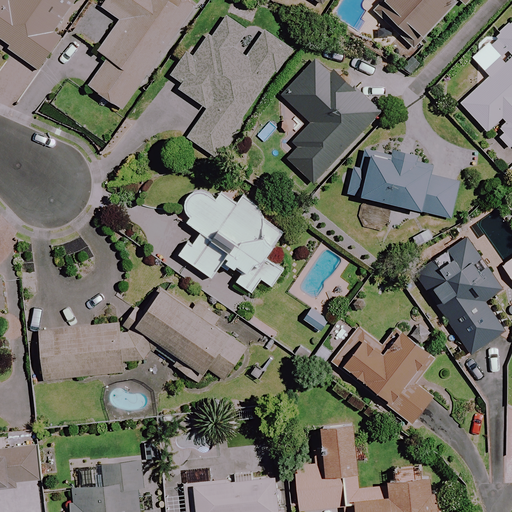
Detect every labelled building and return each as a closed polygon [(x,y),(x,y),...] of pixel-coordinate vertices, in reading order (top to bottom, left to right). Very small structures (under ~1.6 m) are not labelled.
[(12,0),(10,3),(5,0),(0,0),(0,39),(41,70),(64,39),(53,31),(75,0),(12,0)] [(107,0),(103,8),(121,19),(100,51),(110,57),(91,88),(125,109),(194,0),(107,0)] [(315,0),(329,9),(334,0),(315,0)] [(468,0),(388,0),(380,9),(419,43),(457,0),(460,0),(465,4),(468,0)] [(181,90),(208,108),(188,137),(217,157),(286,54),(290,49),(264,31),(257,42),(222,18),(211,35),(195,58),(187,53),(172,76),(185,84),(181,90)] [(491,130),(510,150),(511,148),(511,23),(477,55),(495,74),(461,104),(488,133),(491,130)] [(381,113),(331,66),(325,73),(316,64),(285,96),(313,123),(295,142),(301,147),(289,159),(315,183),(381,113)] [(433,166),(367,150),(362,168),(356,167),(350,194),(452,218),(461,182),(431,175),(433,166)] [(238,277),(254,290),(264,278),(274,285),(287,268),(269,254),(288,229),(243,194),(238,201),(224,191),(218,197),(211,192),(209,190),(207,189),(205,188),(202,188),(200,188),(198,189),(195,190),(193,191),(191,192),(190,194),(189,197),(188,199),(187,201),(187,204),(188,206),(189,209),(190,211),(192,213),(194,214),(189,220),(201,228),(183,252),(214,276),(228,258),(243,270),(238,277)] [(505,288),(469,238),(416,275),(473,354),(507,330),(487,301),(505,288)] [(197,305),(164,282),(146,308),(139,304),(126,322),(132,327),(131,329),(147,358),(159,342),(182,357),(177,364),(202,381),(209,371),(225,383),(251,345),(234,334),(235,331),(220,321),(224,314),(201,298),(197,305)] [(329,320),(312,309),(304,320),(322,332),(329,320)] [(127,371),(126,360),(147,358),(131,329),(124,330),(123,320),(42,328),(47,380),(127,371)] [(415,381),(431,361),(395,333),(385,345),(360,325),(331,360),(411,424),(434,396),(415,381)] [(441,511),(440,490),(434,491),(433,477),(422,478),(420,465),(397,468),(398,479),(386,481),(386,484),(362,487),(359,457),(367,456),(365,441),(357,442),(355,423),(321,427),(326,463),(296,467),(302,511),(340,506),(346,506),(346,511),(441,511)] [(0,486),(47,481),(43,445),(0,450),(0,486)] [(100,466),(80,468),(81,487),(72,488),(74,511),(141,511),(139,492),(146,491),(143,462),(100,466)] [(282,511),(278,476),(184,487),(186,511),(282,511)]
